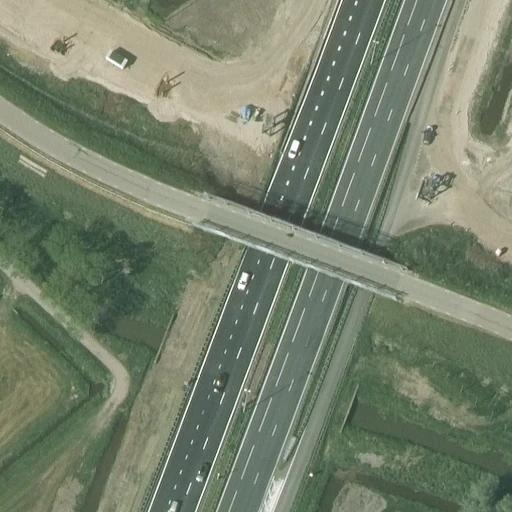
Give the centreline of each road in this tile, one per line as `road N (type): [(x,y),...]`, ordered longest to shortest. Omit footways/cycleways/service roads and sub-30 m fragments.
road 1 (unclassified): [(511,331),(126,185),(44,145),(0,111)]
road 2 (motorway): [(370,0),(181,511)]
road 3 (motorway): [(236,511),(425,0)]
road 4 (tertiary): [(499,246),(403,511)]
road 5 (residential): [(115,368),(0,261)]
